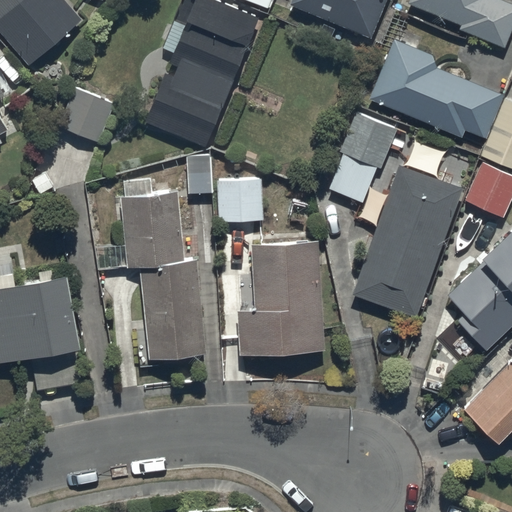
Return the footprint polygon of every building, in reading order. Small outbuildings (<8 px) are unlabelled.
[(81,18),(66,0),(16,0),(0,14),(0,30),(27,63),(81,18)] [(0,0),(0,14),(16,0),(0,0)] [(165,70),(144,119),(205,144),(259,15),(223,0),(193,0),(169,61),(177,64),(173,74),(165,70)] [(385,0),(289,0),(289,2),(371,35),(385,0)] [(408,0),(407,1),(461,23),(459,27),(505,45),(511,27),(511,1),(508,0),(408,0)] [(432,52),(394,36),(369,97),(462,135),(465,127),(486,136),(504,93),(437,66),(432,52)] [(98,140),(114,101),(74,84),(58,123),(98,140)] [(511,99),(504,96),(481,153),(511,165),(511,99)] [(340,149),(381,166),(397,127),(356,110),(340,149)] [(187,154),(188,191),(212,190),(211,153),(187,154)] [(465,198),(503,215),(511,196),(511,173),(482,160),(465,198)] [(398,162),(351,292),(416,315),(463,185),(398,162)] [(261,177),(218,178),(219,219),(263,217),(261,177)] [(120,194),(127,265),(140,263),(184,259),(177,188),(120,194)] [(464,311),(457,318),(486,348),(511,323),(511,226),(482,255),(484,258),(447,293),(464,311)] [(255,305),(236,307),(240,352),(326,346),(318,237),(252,241),(255,305)] [(184,259),(140,263),(149,357),(207,351),(197,258),(184,259)] [(67,272),(0,284),(0,359),(30,354),(37,389),(81,381),(74,346),(81,345),(67,272)] [(511,357),(464,407),(499,441),(511,428),(511,357)]
